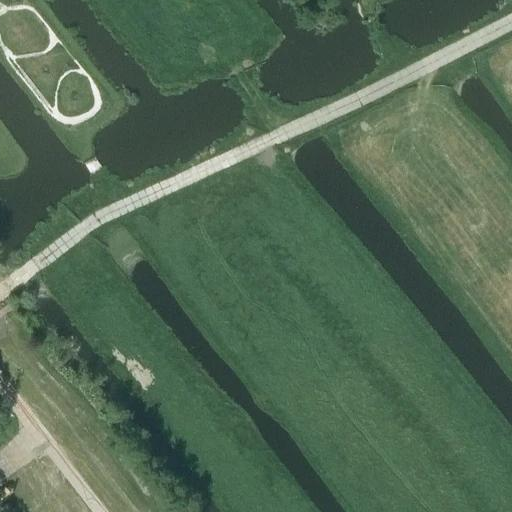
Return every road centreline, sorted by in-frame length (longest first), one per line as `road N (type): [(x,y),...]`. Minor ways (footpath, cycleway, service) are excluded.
road 1 (track): [(0,283),(31,273),(132,206),(511,22)]
road 2 (track): [(134,511),(0,328)]
